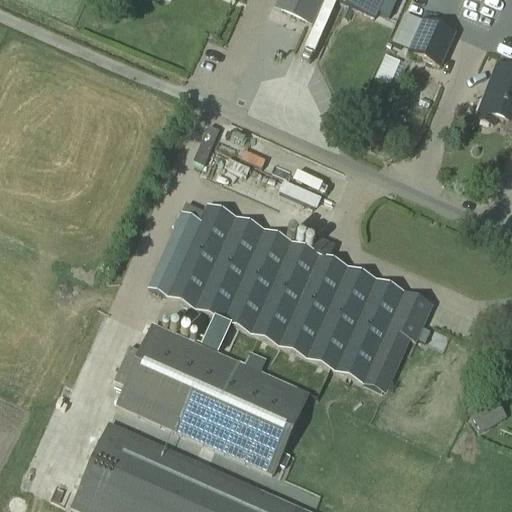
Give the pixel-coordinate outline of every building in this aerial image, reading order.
[(278,0),(275,7),(312,23),(322,0),(372,22),(381,0),(278,0)] [(423,27),(410,61),(440,72),(453,39),(423,27)] [(397,91),(407,69),(384,59),(374,81),(397,91)] [(482,99),(474,123),(491,129),(494,122),(511,128),(511,126),(511,75),(499,71),(489,101),(482,99)] [(206,150),(224,159),(237,133),(220,124),(206,150)] [(312,226),(321,205),(221,165),(212,186),(312,226)] [(187,249),(164,299),(361,388),(385,335),(413,348),(430,311),(205,210),(204,210),(203,213),(188,205),(172,242),(187,249)] [(151,329),(115,410),(269,479),(306,398),(151,329)] [(485,414),(471,422),(480,436),(494,428),(485,414)] [(293,511),(104,429),(67,511),(293,511)]
